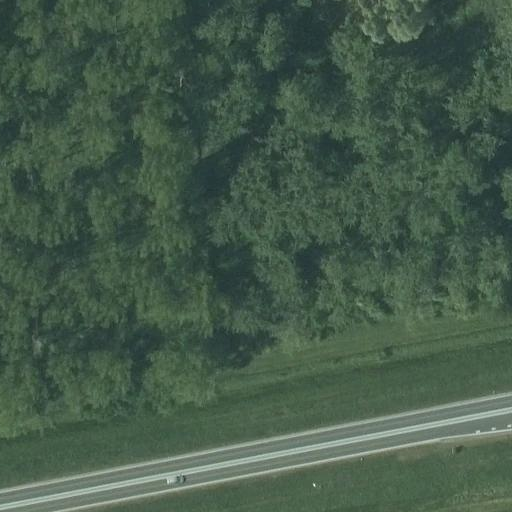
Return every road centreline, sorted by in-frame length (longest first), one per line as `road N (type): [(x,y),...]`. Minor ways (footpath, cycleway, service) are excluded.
road 1 (trunk): [(0,509),(511,411)]
road 2 (track): [(0,412),(511,316)]
road 3 (track): [(204,0),(236,368)]
road 4 (track): [(54,0),(80,324)]
